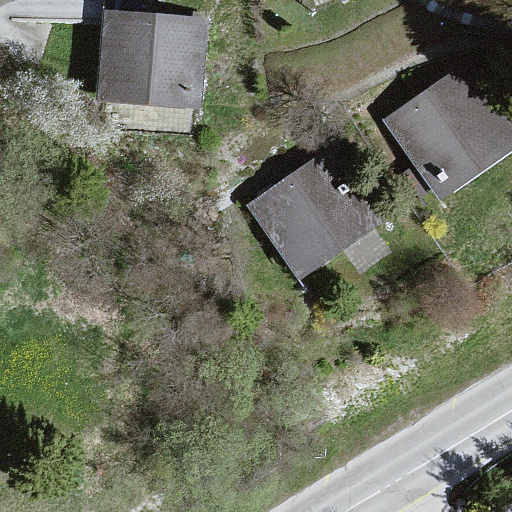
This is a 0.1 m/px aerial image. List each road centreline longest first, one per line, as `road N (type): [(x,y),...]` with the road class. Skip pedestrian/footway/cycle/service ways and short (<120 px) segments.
road 1 (tertiary): [(511,410),(343,511)]
road 2 (residential): [(0,13),(148,7)]
